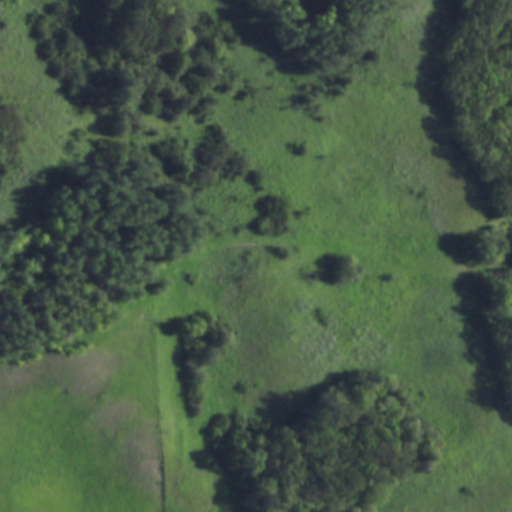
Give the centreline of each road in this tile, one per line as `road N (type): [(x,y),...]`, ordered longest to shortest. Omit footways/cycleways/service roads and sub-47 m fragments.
road 1 (track): [(511,258),(254,234),(161,260)]
road 2 (track): [(161,260),(141,282),(122,437),(110,465),(60,511)]
